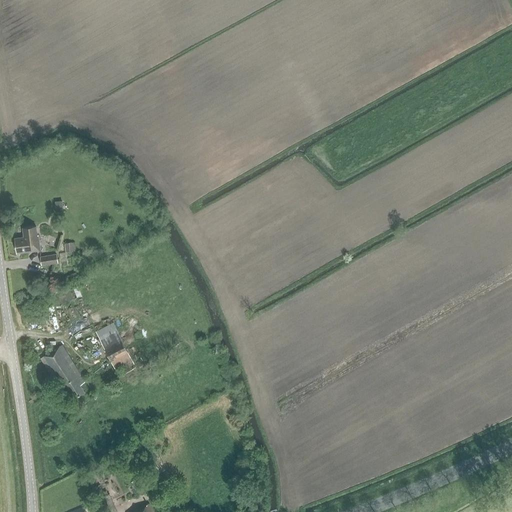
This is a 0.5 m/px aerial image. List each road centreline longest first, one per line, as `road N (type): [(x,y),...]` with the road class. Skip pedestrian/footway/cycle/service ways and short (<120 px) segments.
road 1 (unclassified): [(31,511),(0,258)]
road 2 (secondary): [(361,511),(511,447)]
